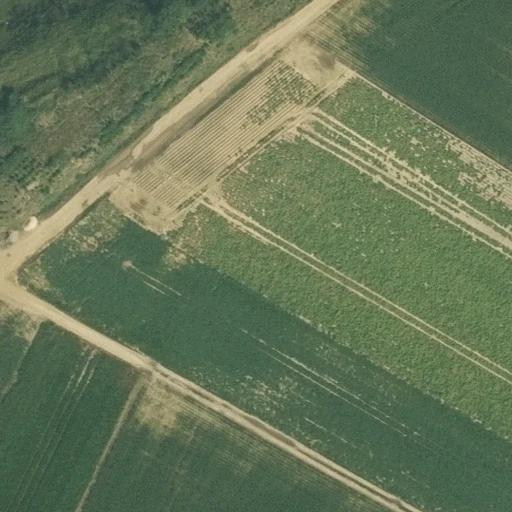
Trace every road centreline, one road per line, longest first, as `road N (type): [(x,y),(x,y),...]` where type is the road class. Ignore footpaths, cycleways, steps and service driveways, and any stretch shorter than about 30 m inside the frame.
road 1 (track): [(0,286),(400,511)]
road 2 (track): [(331,0),(0,268)]
